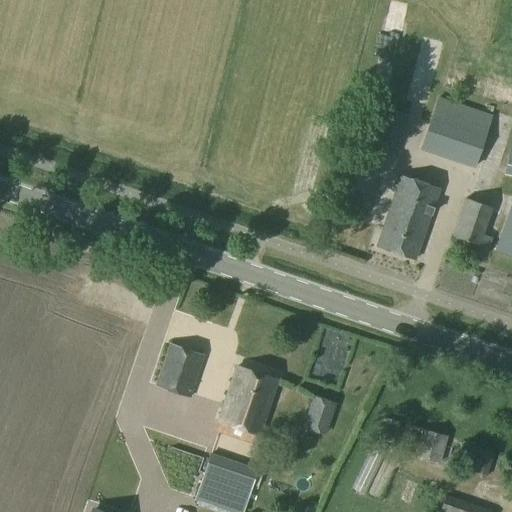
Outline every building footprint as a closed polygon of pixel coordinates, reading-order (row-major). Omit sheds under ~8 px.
[(377,11),(362,71),(379,75),(394,16),(377,11)] [(422,75),(434,32),(417,27),(405,70),(422,75)] [(437,99),(420,150),(473,168),(491,117),(437,99)] [(369,104),(355,146),(390,158),(405,116),(369,104)] [(511,136),(511,137),(503,176),(511,177),(511,136)] [(400,177),(376,247),(414,260),(439,190),(400,177)] [(465,200),(452,237),(479,247),(492,209),(465,200)] [(511,202),(494,252),(511,258),(511,202)] [(169,342),(154,387),(191,398),(204,355),(169,342)] [(237,367),(218,422),(259,435),(277,381),(237,367)] [(315,394),(304,428),(324,434),(327,423),(335,400),(315,394)] [(383,418),(377,439),(394,444),(400,423),(383,418)] [(411,427),(404,453),(414,457),(422,429),(411,427)] [(422,429),(414,457),(440,464),(447,436),(422,429)] [(358,480),(374,436),(362,432),(346,476),(358,480)] [(209,455),(201,482),(247,497),(256,470),(209,455)] [(478,457),(472,473),(485,477),(491,462),(478,457)] [(201,482),(195,500),(227,511),(230,511),(242,511),(247,497),(201,482)] [(446,496),(439,511),(490,511),(446,496)]
